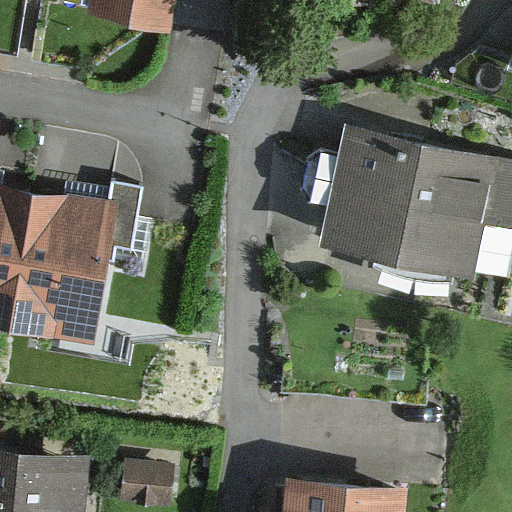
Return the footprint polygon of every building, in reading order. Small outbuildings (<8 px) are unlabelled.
[(511,41),(499,75),(511,80),(511,41)] [(511,230),(511,152),(353,124),(334,229),(507,260),(511,230)] [(0,297),(8,299),(28,183),(0,178),(0,297)] [(88,313),(109,197),(28,183),(8,299),(88,313)] [(67,511),(75,450),(0,440),(0,511),(67,511)] [(405,511),(409,472),(286,461),(281,511),(405,511)]
